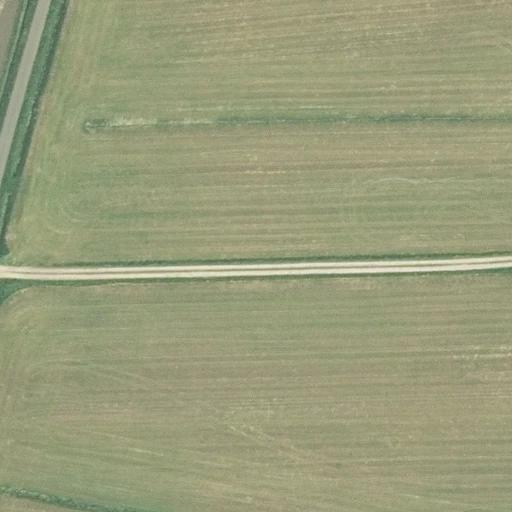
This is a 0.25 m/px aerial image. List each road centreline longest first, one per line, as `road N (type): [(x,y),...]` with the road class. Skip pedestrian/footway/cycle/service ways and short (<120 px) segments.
road 1 (track): [(0,272),(511,261)]
road 2 (unclassified): [(0,172),(44,0)]
